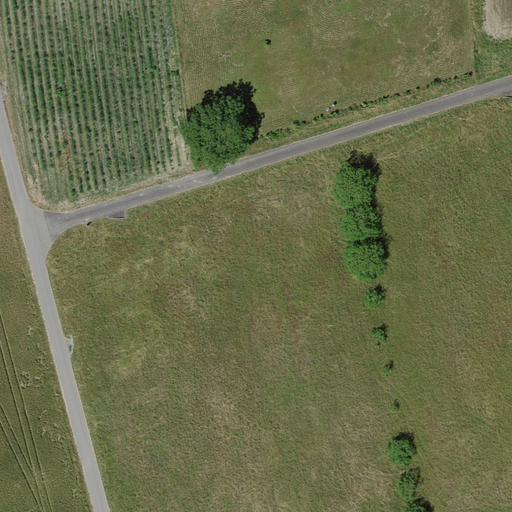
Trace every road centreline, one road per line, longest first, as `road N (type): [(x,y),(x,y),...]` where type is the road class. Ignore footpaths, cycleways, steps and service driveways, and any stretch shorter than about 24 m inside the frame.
road 1 (track): [(511,86),(31,231)]
road 2 (track): [(0,118),(101,511)]
